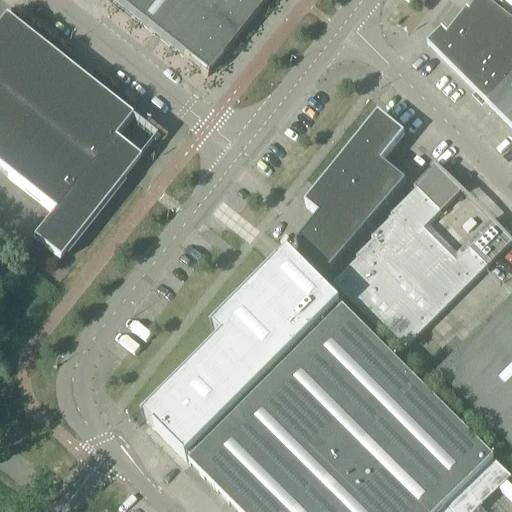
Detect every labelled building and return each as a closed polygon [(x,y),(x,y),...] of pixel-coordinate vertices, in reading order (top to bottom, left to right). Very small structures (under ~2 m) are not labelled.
[(106,0),(206,79),(266,4),(268,0),(106,0)] [(511,0),(478,0),(481,2),(511,26),(511,0)] [(511,74),(511,26),(481,2),(470,19),(466,15),(447,40),(441,34),(426,49),(484,107),(511,74)] [(4,22),(0,26),(0,174),(53,217),(32,244),(58,265),(138,164),(113,144),(130,122),(4,22)] [(511,134),(511,74),(484,107),(511,134)] [(378,118),(341,164),(304,209),(318,220),(295,248),(329,276),(406,187),(382,168),(404,140),(378,118)] [(511,244),(495,227),(491,223),(489,225),(456,258),(452,262),(446,257),(451,252),(435,237),(431,241),(423,233),(427,229),(460,196),(462,194),(434,167),(433,168),(434,169),(433,169),(424,180),(413,191),(416,194),(390,219),(392,221),(371,242),(373,244),(356,261),(357,263),(332,288),(336,292),(328,299),(338,309),(346,302),(352,308),(401,357),(485,273),(511,247),(511,244)] [(189,468),(233,511),(449,511),(448,510),(493,464),(343,313),(340,316),(337,313),(340,311),(338,309),(328,299),(286,256),(285,257),(287,259),(211,335),(211,336),(213,334),(223,343),(142,424),(143,425),(144,423),(186,465),(188,462),(191,465),(189,468)] [(511,302),(436,379),(511,454),(511,302)]
